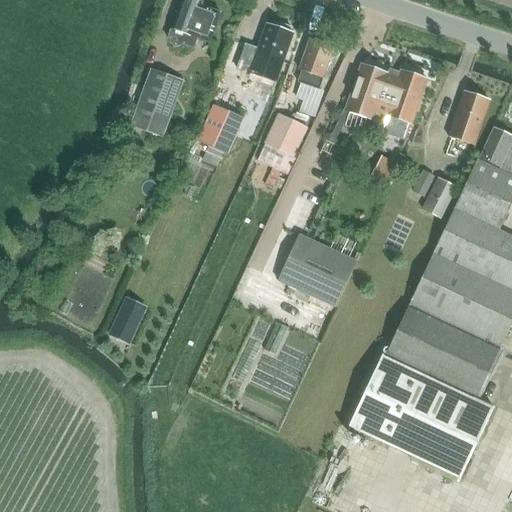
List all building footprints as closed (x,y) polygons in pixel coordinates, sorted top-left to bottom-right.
[(193,48),(197,39),(208,43),(219,12),(199,4),(200,1),(198,0),(180,0),(167,39),(193,48)] [(245,47),(237,70),(247,73),(250,75),(263,79),(275,83),(282,63),(292,35),(289,34),(290,29),(279,25),(277,29),(267,26),(258,52),(255,51),(245,47)] [(302,72),(298,83),(300,84),(320,91),(335,49),(309,40),(299,71),(302,72)] [(361,66),(346,112),(350,113),(372,121),(376,107),(388,111),(386,116),(389,117),(383,134),(402,140),(403,140),(405,140),(410,125),(411,125),(427,81),(401,72),(398,81),(387,77),(388,75),(361,66)] [(128,125),(144,131),(161,137),(180,82),(147,71),(128,125)] [(448,138),(472,146),(486,102),(462,95),(448,138)] [(244,119),(214,106),(198,142),(228,155),(244,119)] [(295,159),(309,129),(279,116),(266,145),(295,159)] [(511,139),(492,131),(479,161),(499,169),(511,139)] [(257,162),(289,177),(297,160),(296,159),(295,159),(266,145),(257,162)] [(180,172),(191,174),(196,154),(185,151),(180,172)] [(475,402),(511,323),(511,239),(498,233),(511,202),(511,179),(475,162),(350,431),(460,482),(493,411),(475,402)] [(395,175),(377,167),(368,185),(386,194),(395,175)] [(421,171),(411,192),(423,198),(434,176),(421,171)] [(458,186),(452,183),(451,186),(438,179),(423,211),(442,220),(458,186)] [(278,282),(336,309),(357,263),(299,236),(278,282)] [(92,307),(98,285),(72,278),(66,300),(92,307)] [(126,300),(110,336),(128,344),(145,309),(126,300)]
